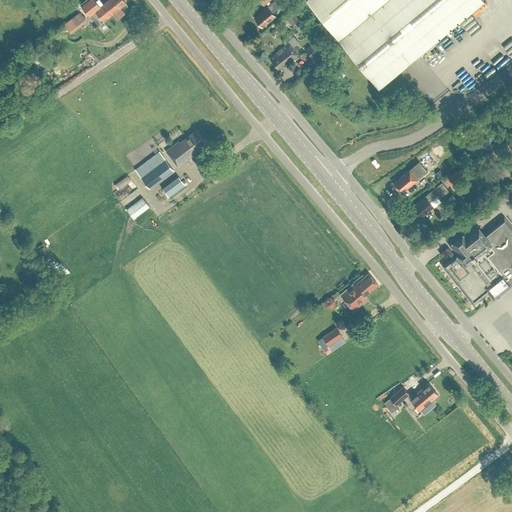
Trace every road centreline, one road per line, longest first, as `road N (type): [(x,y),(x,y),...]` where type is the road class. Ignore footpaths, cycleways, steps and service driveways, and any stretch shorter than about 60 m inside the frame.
road 1 (unclassified): [(511,434),(260,130)]
road 2 (secondary): [(511,405),(327,180)]
road 3 (unclassified): [(511,378),(341,168)]
road 4 (unclassified): [(341,168),(198,0)]
road 5 (unclassified): [(341,168),(430,129),(511,71)]
road 6 (unclassified): [(260,130),(152,0)]
road 7 (secondary): [(275,118),(177,0)]
